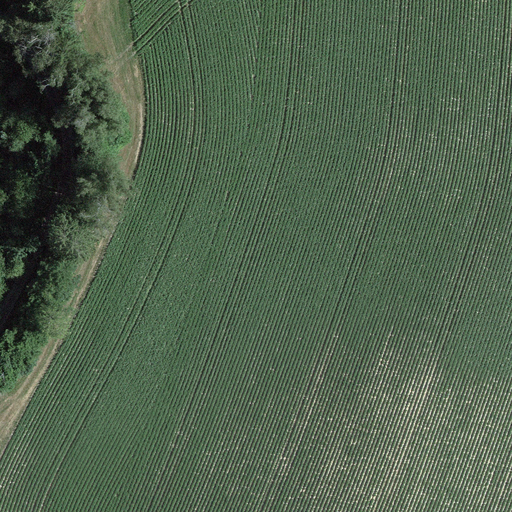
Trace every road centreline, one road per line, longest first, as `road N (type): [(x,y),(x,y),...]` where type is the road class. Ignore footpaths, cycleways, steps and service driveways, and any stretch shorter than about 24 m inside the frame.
road 1 (track): [(120,0),(45,239),(0,329)]
road 2 (track): [(0,12),(52,84),(67,169)]
